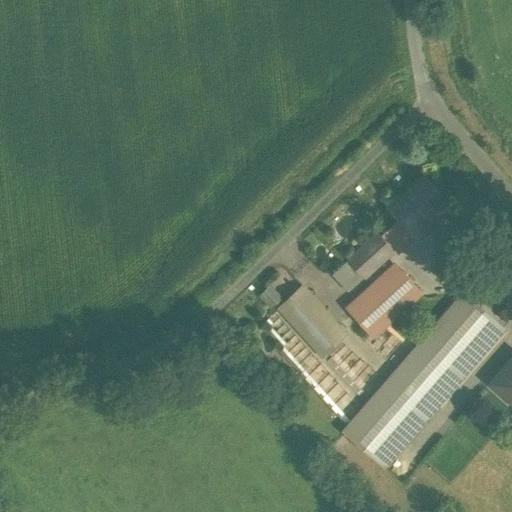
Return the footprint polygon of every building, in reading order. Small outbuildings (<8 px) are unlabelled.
[(359,280),(453,212),(426,174),(381,206),(393,223),(344,258),(359,280)] [(418,299),(390,268),(344,309),(372,339),(418,299)] [(346,336),(295,287),(271,312),(322,361),(346,336)] [(384,472),(502,334),(459,297),(341,435),(384,472)] [(511,363),(485,391),(511,418),(511,363)]
